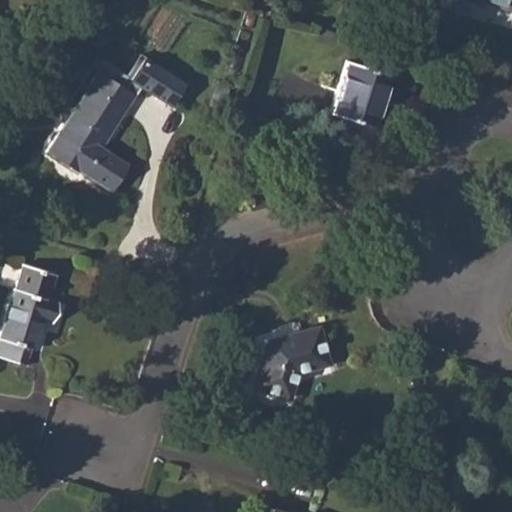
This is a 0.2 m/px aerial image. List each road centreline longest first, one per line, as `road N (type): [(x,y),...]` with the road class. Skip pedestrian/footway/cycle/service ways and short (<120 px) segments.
road 1 (residential): [(436,208),(402,198),(203,249),(129,458),(84,446)]
road 2 (residential): [(436,208),(413,282),(494,307)]
road 3 (residential): [(511,122),(467,109),(436,208)]
